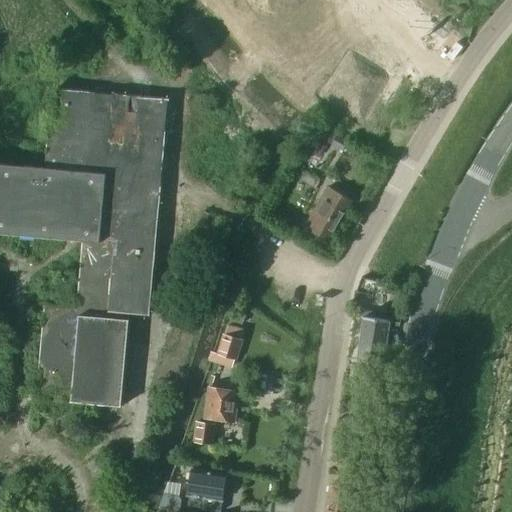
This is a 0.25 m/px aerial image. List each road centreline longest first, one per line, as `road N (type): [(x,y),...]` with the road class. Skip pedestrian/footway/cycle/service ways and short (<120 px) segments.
road 1 (unclassified): [(304,511),(341,291),(456,83)]
road 2 (secondary): [(383,511),(404,381),(454,222)]
